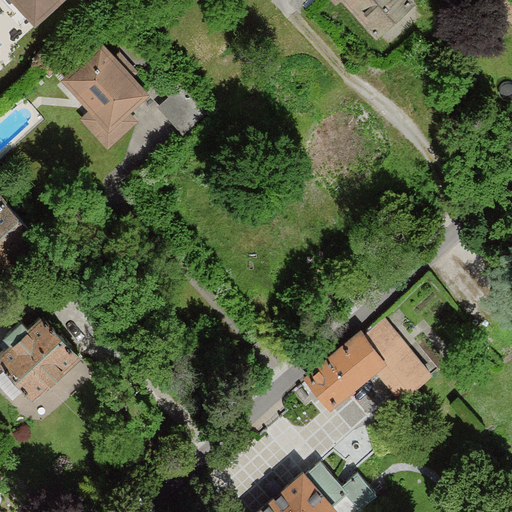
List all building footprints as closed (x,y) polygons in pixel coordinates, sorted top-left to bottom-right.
[(19,0),(36,19),(56,0),(19,0)] [(346,0),(377,35),(415,1),(413,0),(346,0)] [(149,93),(102,40),(60,79),(89,111),(81,118),(108,148),(138,120),(129,111),(149,93)] [(67,57),(59,48),(42,63),(50,72),(67,57)] [(209,112),(178,78),(165,90),(170,96),(159,106),(185,134),(209,112)] [(0,192),(0,260),(0,261),(33,231),(0,192)] [(45,314),(0,354),(0,356),(35,394),(80,353),(45,314)] [(383,317),(365,333),(384,357),(375,365),(379,369),(407,346),(383,317)] [(332,401),(375,365),(384,357),(365,333),(363,331),(310,376),(332,401)] [(430,374),(407,346),(379,369),(403,397),(430,374)] [(328,511),(335,506),(333,504),(347,491),(361,507),(377,492),(359,471),(343,485),(321,461),(306,474),(304,472),(257,511),(328,511)]
